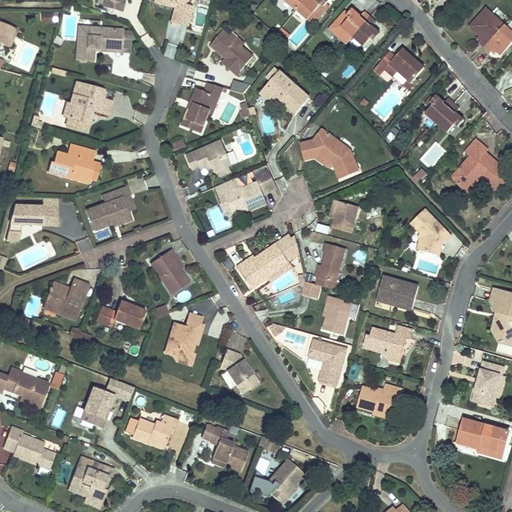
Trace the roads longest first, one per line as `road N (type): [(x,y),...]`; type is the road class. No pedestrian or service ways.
road 1 (residential): [(359,452),(311,419),(182,223),(154,143),(167,72)]
road 2 (residential): [(414,455),(466,272),(511,215)]
road 3 (residential): [(398,0),(511,121)]
